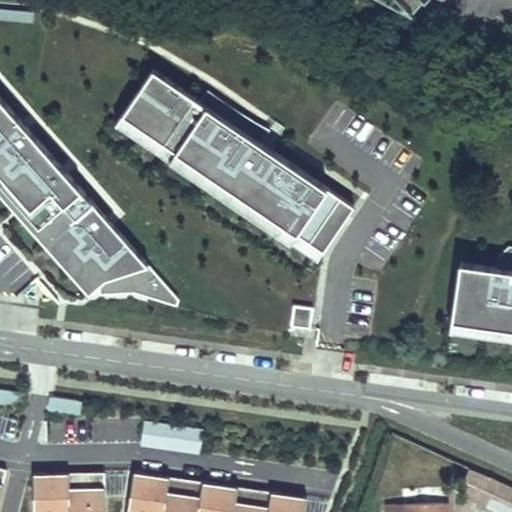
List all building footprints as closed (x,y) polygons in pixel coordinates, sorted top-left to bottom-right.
[(384,0),(411,13),(398,0),(384,0)] [(511,0),(468,0),(465,20),(511,26),(511,0)] [(160,77),(125,125),(317,261),(352,212),(160,77)] [(0,99),(0,182),(93,288),(102,280),(148,265),(0,99)] [(511,275),(456,269),(447,339),(511,347),(511,275)] [(312,323),(314,306),(294,305),(292,331),(319,333),(320,324),(312,323)] [(0,390),(0,402),(27,404),(27,392),(0,390)] [(50,396),(49,410),(81,413),(82,399),(50,396)] [(202,429),(144,422),(141,446),(199,453),(202,429)] [(69,471),(37,472),(37,511),(104,511),(104,483),(69,484),(69,471)] [(304,511),(308,494),(272,489),(270,504),(236,499),(238,484),(205,479),(203,495),(166,490),(168,475),(137,471),(131,511),(304,511)] [(172,479),(171,490),(201,492),(202,481),(172,479)] [(511,511),(511,486),(494,481),(485,509),(494,511),(511,511)] [(440,511),(440,496),(380,499),(380,511),(440,511)]
